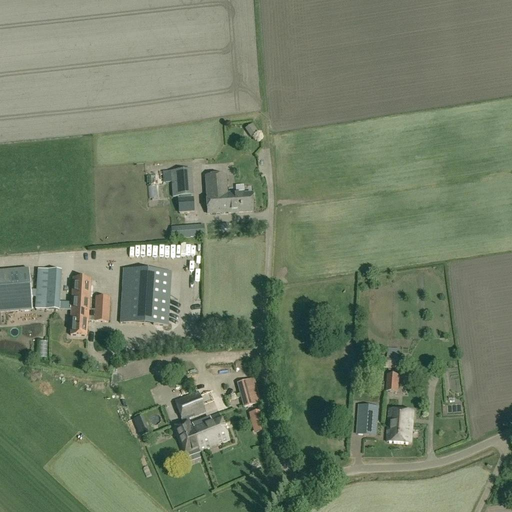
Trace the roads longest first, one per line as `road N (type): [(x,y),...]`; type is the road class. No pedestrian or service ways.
road 1 (unclassified): [(259,370),(267,127),(258,0)]
road 2 (unclassified): [(511,433),(437,463),(340,472),(301,496)]
road 3 (unclassified): [(259,370),(56,368)]
road 4 (unclassified): [(301,496),(278,452),(259,370)]
